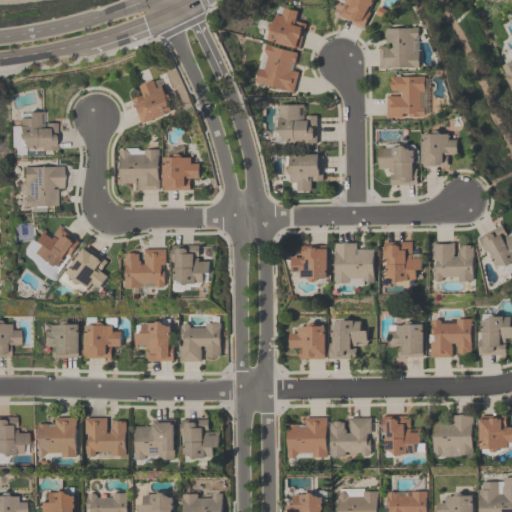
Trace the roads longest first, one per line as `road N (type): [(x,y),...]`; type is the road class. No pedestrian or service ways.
road 1 (tertiary): [(178,10),(177,36),(221,145),(239,237),(241,511)]
road 2 (residential): [(0,387),(227,390),(511,380)]
road 3 (tertiary): [(268,511),(262,216),(224,78)]
road 4 (residential): [(99,217),(436,212),(463,198)]
road 5 (residential): [(355,215),(354,106),(341,60)]
road 6 (secondary): [(145,0),(69,27),(0,39)]
